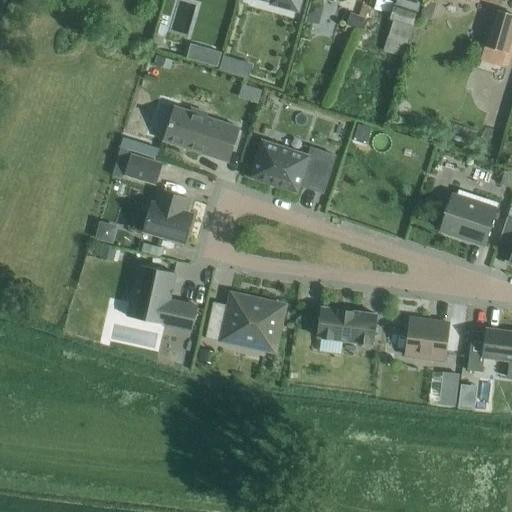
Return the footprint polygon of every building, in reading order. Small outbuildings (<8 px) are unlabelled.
[(271,0),(270,4),(297,11),(300,0),(271,0)] [(392,25),(388,38),(384,52),(404,58),(410,35),(416,13),(417,13),(421,0),(412,0),(410,10),(382,1),(376,22),(387,25),(389,20),(395,22),(392,25)] [(358,17),(350,14),(344,33),(350,35),(353,28),(360,31),(364,20),(369,7),(363,5),(358,17)] [(483,46),(506,53),(511,33),(511,17),(493,12),(483,46)] [(195,39),(191,51),(223,60),(226,47),(195,39)] [(225,66),(251,71),(254,58),(228,53),(225,66)] [(239,128),(205,117),(207,113),(191,108),(190,112),(174,107),(163,141),(228,162),(239,128)] [(361,119),(357,136),(372,140),(377,124),(361,119)] [(310,148),(308,156),(261,140),(249,178),(297,193),(300,186),(323,193),(335,156),(310,148)] [(125,175),(155,184),(161,165),(131,156),(125,175)] [(151,203),(143,232),(184,244),(193,215),(185,213),(189,199),(159,190),(155,204),(151,203)] [(470,242),(471,242),(472,240),(485,245),(497,208),(486,204),(485,206),(467,201),(468,198),(457,195),(457,197),(451,195),(440,229),(460,236),(459,238),(461,239),(462,235),(471,238),(470,242)] [(499,242),(511,245),(511,250),(508,262),(511,263),(511,218),(507,217),(499,242)] [(117,226),(99,222),(95,240),(113,244),(117,226)] [(175,273),(139,265),(127,317),(192,331),(197,307),(169,301),(175,273)] [(205,339),(221,342),(222,341),(236,344),(237,340),(275,349),(284,310),(250,302),(251,298),(231,294),(228,306),(213,302),(205,339)] [(376,314),(321,307),(317,337),(373,344),(376,314)] [(404,355),(445,360),(449,324),(409,319),(404,355)] [(157,341),(158,331),(120,324),(118,334),(157,341)] [(388,324),(388,342),(405,343),(406,325),(388,324)] [(472,331),(468,370),(482,372),(483,358),(509,362),(507,377),(511,377),(511,331),(486,329),(486,332),(472,331)] [(460,404),(461,368),(435,367),(433,403),(460,404)]
